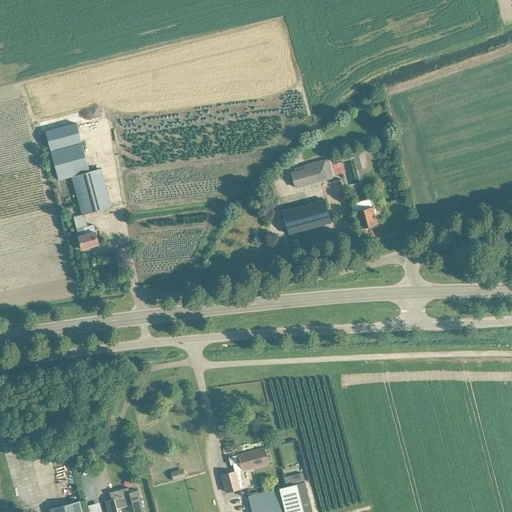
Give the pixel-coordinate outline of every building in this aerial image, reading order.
[(99,245),(96,235),(96,232),(95,232),(93,225),(87,226),(84,214),(112,207),(101,168),(90,171),(77,123),(46,131),(59,180),(72,177),(82,215),(74,217),(79,237),(78,237),(82,249),(99,245)] [(311,163),(303,165),(309,185),(316,183),(317,184),(328,180),(323,160),(311,163)] [(274,186),(267,188),(270,200),(277,198),(274,186)] [(364,209),(356,211),(361,229),(377,225),(372,207),(369,199),(361,201),(364,209)] [(283,211),(286,225),(289,234),(331,223),(325,200),(283,211)] [(255,252),(271,249),(270,241),(253,244),(255,252)] [(243,470),(268,463),(264,448),(229,458),(231,466),(233,465),(235,472),(225,475),(229,491),(242,487),(241,481),(244,480),(241,471),(243,470)] [(312,511),(305,482),(279,489),(279,488),(247,497),(251,511),(312,511)] [(105,501),(108,511),(117,511),(117,508),(132,504),(134,511),(143,511),(138,490),(130,492),(128,487),(109,493),(111,500),(105,501)] [(49,509),(50,511),(82,511),(79,501),(49,509)]
